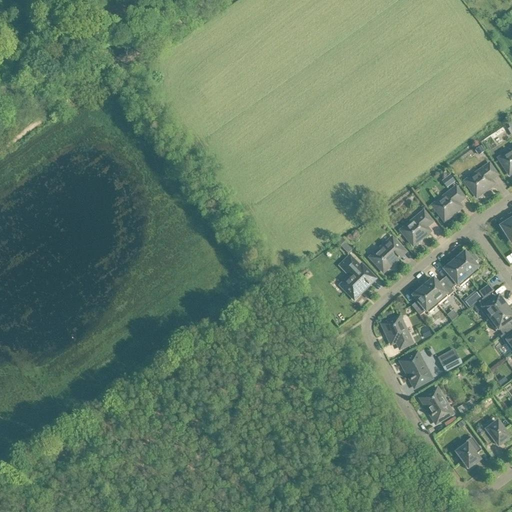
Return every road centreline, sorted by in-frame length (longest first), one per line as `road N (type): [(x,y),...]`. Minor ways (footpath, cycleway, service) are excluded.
road 1 (residential): [(511,476),(486,495),(462,490),(368,336),(370,314),(472,229)]
road 2 (track): [(210,0),(0,151)]
